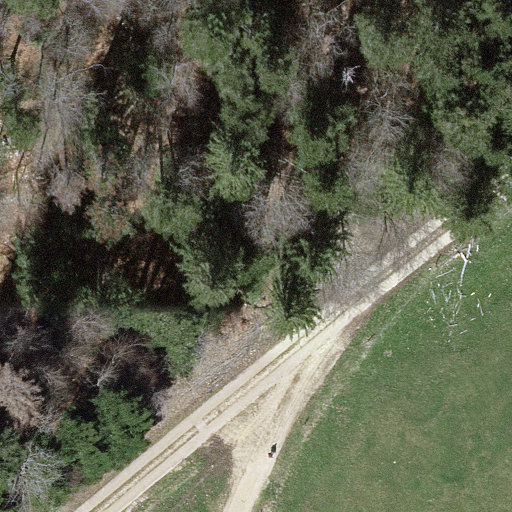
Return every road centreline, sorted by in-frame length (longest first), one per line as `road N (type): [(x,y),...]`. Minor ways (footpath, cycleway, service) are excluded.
road 1 (track): [(511,207),(299,363)]
road 2 (track): [(299,363),(101,511)]
road 3 (track): [(299,363),(245,511)]
